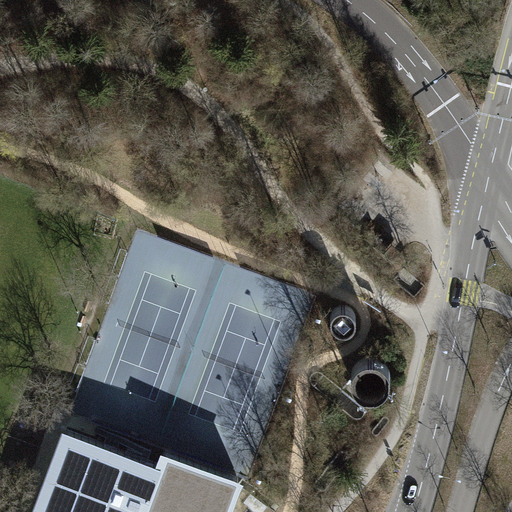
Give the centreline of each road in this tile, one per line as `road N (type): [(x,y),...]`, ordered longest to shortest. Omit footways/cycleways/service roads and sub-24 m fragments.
road 1 (trunk): [(511,158),(266,431),(205,511)]
road 2 (primary): [(490,181),(414,511)]
road 3 (trunk): [(329,511),(436,356),(511,266)]
road 4 (primary): [(344,0),(413,61),(490,181)]
road 5 (trunk): [(405,511),(511,391)]
road 6 (primary): [(462,511),(511,363)]
